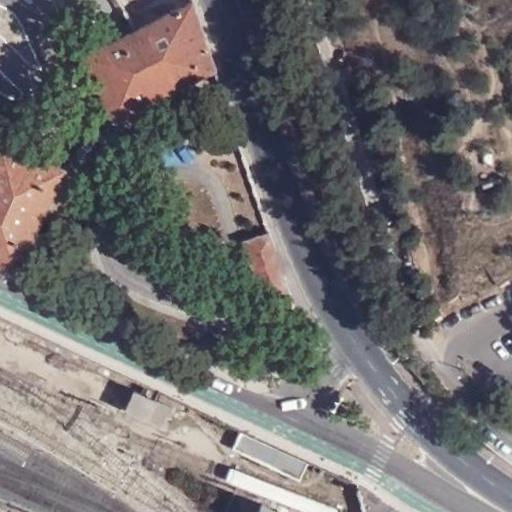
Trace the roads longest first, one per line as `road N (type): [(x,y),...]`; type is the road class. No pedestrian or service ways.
road 1 (primary): [(354,344),(288,205),(222,0)]
road 2 (primary): [(0,282),(286,414)]
road 3 (primary): [(511,493),(459,460),(408,412),(354,344)]
road 4 (primary): [(286,414),(380,455),(479,511)]
